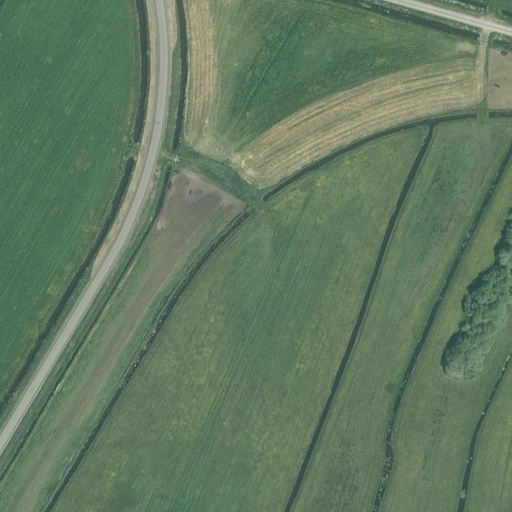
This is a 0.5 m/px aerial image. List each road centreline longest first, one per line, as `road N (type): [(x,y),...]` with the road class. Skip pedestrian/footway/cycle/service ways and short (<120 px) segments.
road 1 (tertiary): [(0,440),(122,237),(146,175),(163,72),(159,0)]
road 2 (unclassified): [(511,33),(393,0)]
